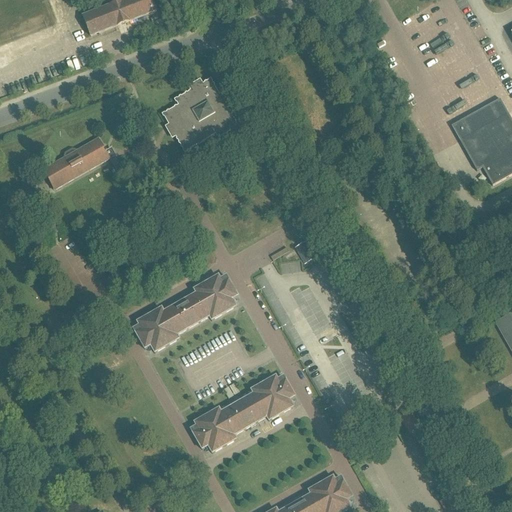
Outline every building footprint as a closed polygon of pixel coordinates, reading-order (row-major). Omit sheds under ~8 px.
[(0,46),(54,26),(43,0),(30,0),(32,3),(0,14),(0,46)] [(151,0),(127,0),(83,18),(90,38),(157,12),(151,0)] [(178,107),(163,116),(185,154),(224,131),(226,135),(230,133),(232,137),(241,132),(227,109),(231,106),(224,94),(220,96),(211,81),(203,85),(201,81),(188,89),(191,92),(175,101),(178,107)] [(457,125),(452,128),(459,142),(477,173),(483,170),(483,169),(484,168),(486,171),(484,171),(484,172),(484,173),(485,174),(492,187),(511,176),(511,121),(508,115),(501,101),(495,104),(457,125)] [(65,159),(43,172),(54,192),(116,157),(111,150),(106,153),(98,140),(77,153),(76,152),(71,152),(66,155),(64,159),(65,159)] [(299,248),(296,250),(305,265),(307,264),(308,264),(314,261),(314,260),(316,259),(307,243),(305,245),(304,244),(298,248),(299,248)] [(139,327),(134,331),(136,334),(135,334),(145,351),(151,348),(155,355),(179,341),(177,337),(210,319),(212,322),(236,308),(232,301),(238,298),(228,282),(226,278),(220,281),(219,278),(195,291),(196,295),(164,313),(162,310),(137,324),(139,327)] [(511,314),(496,324),(511,352),(511,314)] [(197,428),(191,431),(193,435),(202,451),(208,448),(212,455),(237,441),(235,437),(256,425),(267,419),(269,423),(294,409),(289,401),(295,398),(286,382),(283,378),(278,381),(276,378),(251,392),(253,395),(221,414),(219,410),(195,424),(197,428)] [(405,416),(401,419),(410,436),(415,433),(416,436),(421,433),(419,430),(420,430),(411,413),(410,414),(408,411),(403,414),(405,416)] [(345,511),(351,509),(347,502),(353,498),(343,482),(341,478),(335,482),(333,478),(309,492),(311,496),(298,503),(282,511),(277,511),(276,510),(273,511),(345,511)] [(443,502),(441,503),(445,511),(460,511),(452,497),(449,498),(449,497),(442,501),(443,502)]
